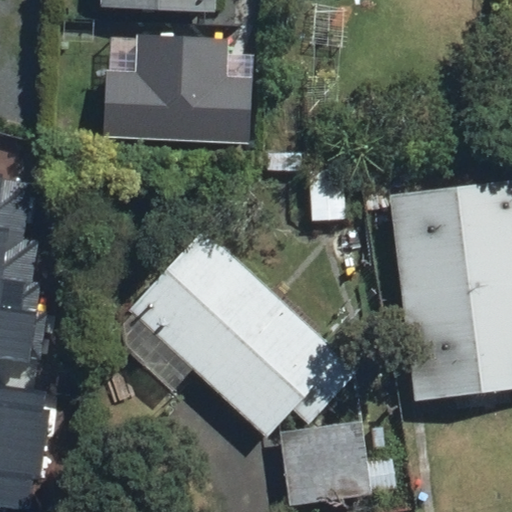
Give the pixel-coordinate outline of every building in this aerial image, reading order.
[(106,0),(106,9),(225,12),(225,0),(106,0)] [(349,164),(313,165),(314,219),(351,218),(349,164)] [(511,182),(395,198),(424,402),(511,389),(511,182)] [(353,357),(214,228),(138,309),(277,438),(353,357)] [(63,323),(0,303),(0,434),(27,442),(63,323)]
